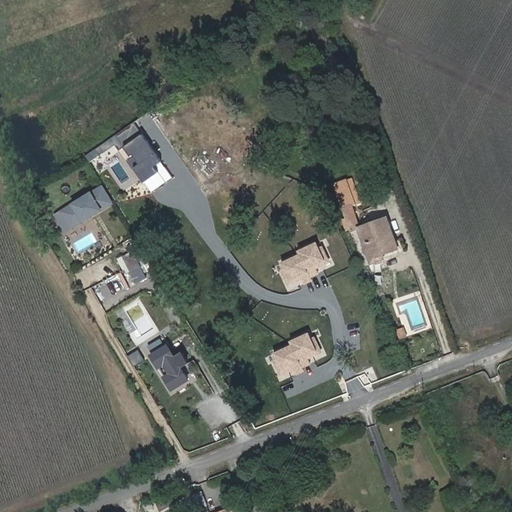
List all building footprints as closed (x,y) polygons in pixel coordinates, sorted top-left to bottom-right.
[(222,66),(197,87),(205,95),(229,74),(222,66)] [(130,144),(119,152),(125,160),(136,152),(130,144)] [(360,205),(352,179),(346,181),(355,207),(360,205)] [(346,181),(334,186),(351,232),(360,229),(352,208),(355,207),(346,181)] [(101,186),(61,212),(71,228),(111,202),(101,186)] [(71,228),(61,212),(56,215),(66,232),(71,228)] [(386,219),(360,229),(372,264),(384,260),(382,255),(396,249),(393,239),(386,219)] [(399,237),(393,239),(396,249),(382,255),(384,260),(405,252),(399,237)] [(300,255),(281,263),(290,286),(319,274),(317,269),(333,262),(323,240),(298,250),(300,255)] [(123,257),(132,272),(141,266),(133,251),(123,257)] [(290,347),(271,355),(281,378),(309,366),(307,361),(323,354),(313,332),(288,342),(290,347)] [(152,351),(165,345),(162,338),(149,345),(152,351)] [(169,343),(151,354),(174,392),(193,381),(184,367),(190,363),(183,351),(176,355),(169,343)] [(192,423),(182,427),(185,435),(195,430),(192,423)]
